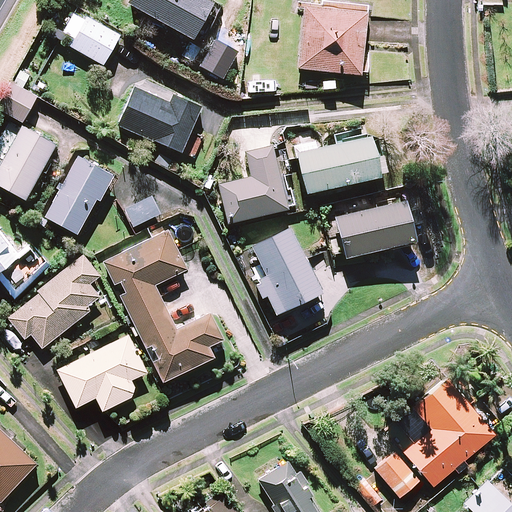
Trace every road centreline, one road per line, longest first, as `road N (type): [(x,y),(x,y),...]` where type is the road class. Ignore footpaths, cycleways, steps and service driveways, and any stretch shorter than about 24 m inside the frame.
road 1 (residential): [(75,511),(132,460),(498,280)]
road 2 (residential): [(498,280),(448,93),(446,0)]
